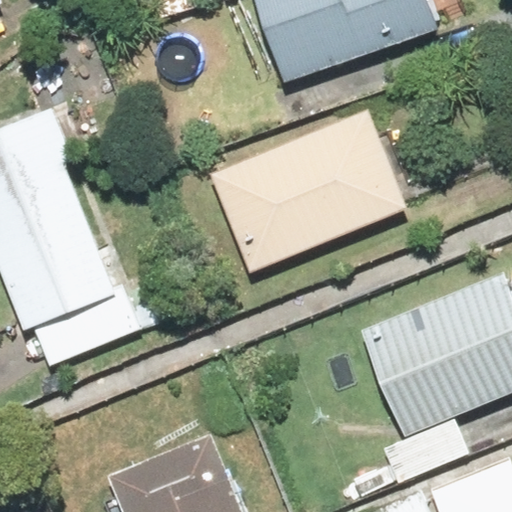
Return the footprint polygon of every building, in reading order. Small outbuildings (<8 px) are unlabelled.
[(263,0),(290,79),(448,27),(438,0),(263,0)] [(65,107),(0,132),(0,247),(34,332),(43,328),(58,366),(149,330),(129,281),(123,283),(76,164),(87,160),(65,107)] [(222,175),(260,270),(418,207),(380,112),(222,175)] [(511,274),(369,331),(409,432),(511,391),(511,274)] [(252,511),(218,428),(114,470),(131,511),(252,511)] [(511,511),(511,455),(437,486),(447,511),(511,511)]
